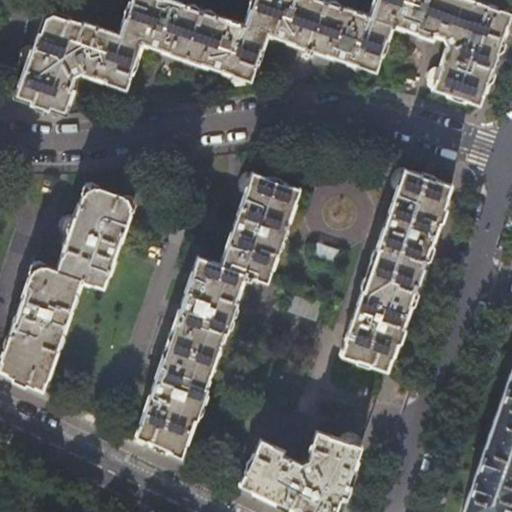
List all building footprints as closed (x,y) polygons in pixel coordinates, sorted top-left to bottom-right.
[(49,107),(65,112),(74,84),(71,83),(73,75),(78,74),(82,72),(104,79),(103,80),(126,88),(142,43),(163,50),(193,60),(231,72),(230,76),(237,83),(246,82),(248,78),(250,79),(267,32),(293,41),(306,46),(305,51),(311,53),(313,48),(325,52),(356,63),(355,67),(362,73),(371,72),(373,69),(377,70),(392,26),(395,27),(396,24),(425,34),(432,36),(433,33),(439,35),(443,36),(447,45),(439,68),(438,68),(431,70),(428,80),(431,86),(433,86),(433,88),(479,104),(492,67),(511,12),(495,6),(476,0),(373,0),(369,14),(328,0),(252,0),(244,23),(177,0),(130,0),(119,33),(53,10),(43,14),(32,46),(30,46),(23,49),(20,58),(24,64),(26,65),(16,95),(30,100),(29,103),(48,110),(49,107)] [(340,353),(388,370),(451,184),(404,168),(404,169),(401,168),(395,170),(392,181),(395,187),(397,188),(387,218),(366,279),(340,353)] [(136,434),(181,456),(195,417),(197,417),(208,387),(205,386),(224,330),(227,331),(237,300),(235,300),(243,277),(251,280),(252,276),(267,281),(300,188),(253,171),(252,174),(249,173),(244,175),(241,186),(243,191),(245,192),(237,217),(221,262),(198,255),(184,294),(156,376),(136,434)] [(0,360),(0,369),(43,390),(81,280),(104,287),(134,200),(87,183),(80,203),(78,202),(73,216),(71,215),(65,218),(62,227),(65,233),(67,234),(64,242),(62,249),(63,249),(57,269),(35,261),(15,318),(0,360)] [(511,511),(511,367),(461,511),(511,511)] [(332,511),(336,504),(337,505),(338,504),(340,497),(343,498),(362,445),(318,430),(310,448),(312,450),(309,460),(305,461),(300,463),(281,453),(283,449),(261,438),(239,483),(300,511),(305,511),(306,511),(307,511),(332,511)]
